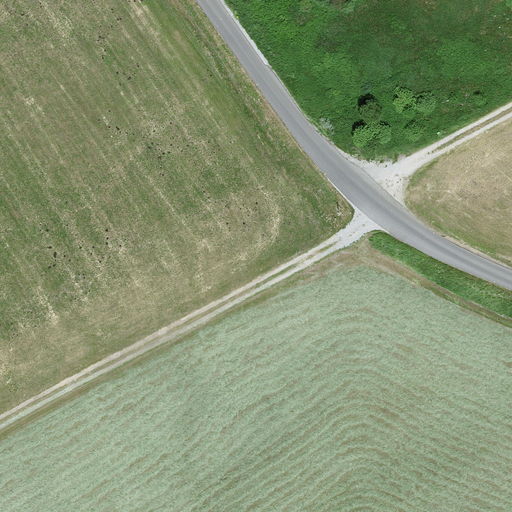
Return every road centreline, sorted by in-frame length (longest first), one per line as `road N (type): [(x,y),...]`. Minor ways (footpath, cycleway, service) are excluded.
road 1 (track): [(511,122),(356,193),(0,427)]
road 2 (tertiary): [(204,0),(356,193),(420,240),(511,280)]
